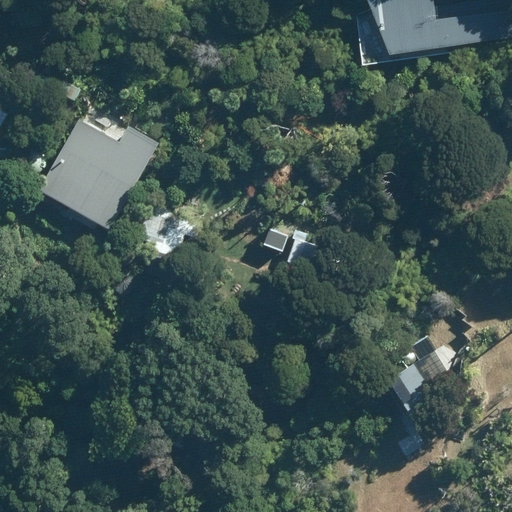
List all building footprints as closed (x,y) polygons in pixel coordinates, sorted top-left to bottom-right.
[(396,0),(397,2),(369,6),(390,59),(511,41),(511,0),(507,0),(435,11),(433,0),(396,0)] [(368,18),(362,18),(356,22),(356,30),(360,35),(367,35),(373,31),(374,23),(368,18)] [(106,221),(160,136),(127,115),(91,92),(34,180),(68,201),(63,210),(94,230),(102,218),(106,221)] [(146,214),(138,242),(156,249),(152,259),(172,264),(174,256),(187,260),(197,230),(146,214)] [(307,248),(298,272),(329,284),(338,259),(307,248)] [(435,400),(416,372),(389,391),(409,419),(435,400)]
